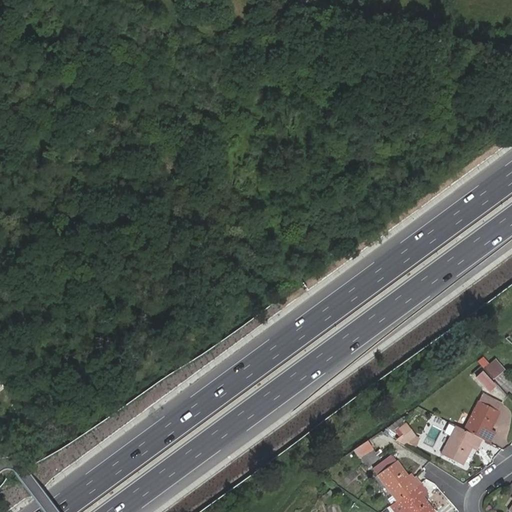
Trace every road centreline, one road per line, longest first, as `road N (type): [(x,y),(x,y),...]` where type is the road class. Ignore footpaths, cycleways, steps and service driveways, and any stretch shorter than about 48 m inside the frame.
road 1 (motorway): [(511,179),(58,511)]
road 2 (motorway): [(115,511),(511,219)]
